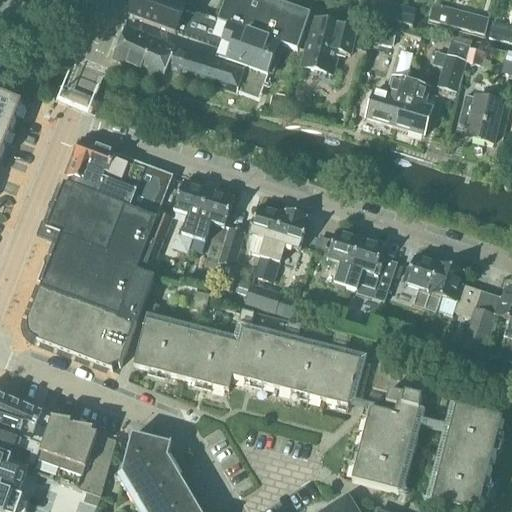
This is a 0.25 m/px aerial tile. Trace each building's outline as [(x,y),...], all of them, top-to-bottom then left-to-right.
[(138,0),(131,20),(134,21),(134,20),(177,36),(186,11),(155,0),(138,0)] [(226,63),(240,68),(245,70),(268,78),(280,46),(297,52),(310,17),(263,0),(227,0),(225,6),(219,24),(228,27),(217,56),(228,59),(226,63)] [(291,9),(294,1),(291,0),(286,0),(284,6),(291,9)] [(297,11),(300,3),(294,1),(291,9),(297,11)] [(303,13),(306,5),(300,3),(297,11),(303,13)] [(313,8),(306,5),(303,13),(310,16),(313,8)] [(385,26),(417,33),(420,15),(389,9),(385,26)] [(430,28),(485,40),(489,23),(434,10),(430,28)] [(314,22),(311,34),(302,69),(333,77),(338,54),(350,57),(356,33),(314,22)] [(492,42),(511,46),(511,30),(496,27),(492,42)] [(176,51),(127,29),(113,62),(168,85),(172,74),(182,77),(189,52),(177,48),(176,51)] [(465,65),(466,65),(469,52),(470,49),(452,43),(447,58),(436,55),(432,68),(444,71),(438,89),(456,95),(465,65)] [(189,52),(182,77),(237,95),(245,70),(240,68),(189,52)] [(469,52),(466,65),(465,65),(483,71),(487,58),(469,52)] [(394,129),(408,84),(392,79),(387,96),(375,93),(366,121),(394,129)] [(408,84),(394,129),(424,139),(432,110),(424,108),(429,91),(408,84)] [(0,163),(6,148),(0,145),(0,141),(3,135),(10,138),(17,120),(10,117),(15,104),(0,97),(0,163)] [(494,146),(503,105),(477,99),(476,101),(467,98),(460,127),(469,131),(467,139),(494,146)] [(82,143),(68,178),(89,187),(86,195),(155,222),(172,179),(113,156),(114,154),(102,149),(102,151),(82,143)] [(199,227),(209,194),(202,192),(203,189),(189,185),(189,187),(184,186),(175,215),(188,219),(182,239),(194,242),(199,227)] [(22,338),(118,376),(155,282),(137,275),(158,224),(155,222),(86,195),(65,187),(47,233),(62,239),(22,338)] [(202,257),(205,246),(219,250),(234,201),(230,200),(231,197),(218,193),(217,196),(209,194),(199,227),(194,242),(195,243),(192,254),(202,257)] [(270,264),(285,217),(261,209),(257,222),(254,222),(246,249),(249,256),(260,259),(259,261),(270,264)] [(285,217),(270,264),(280,267),(286,249),(301,254),(310,225),(308,224),(309,220),(286,213),(285,217)] [(161,218),(138,275),(149,279),(172,223),(161,218)] [(234,271),(245,236),(230,231),(219,266),(234,271)] [(314,254),(324,257),(323,262),(340,267),(334,287),(344,290),(360,240),(336,233),(332,246),(318,242),(314,254)] [(386,297),(396,265),(381,260),(385,248),(360,240),(344,290),(356,294),(385,303),(386,297)] [(408,270),(402,287),(418,293),(413,309),(425,313),(439,267),(415,259),(411,271),(408,270)] [(259,262),(253,281),(272,287),(278,268),(259,262)] [(439,267),(425,313),(436,317),(452,322),(454,315),(472,321),(475,312),(480,294),(462,288),(459,287),(463,275),(439,267)] [(252,289),(246,308),(275,318),(281,299),(252,289)] [(480,294),(475,312),(493,318),(508,323),(496,358),(496,359),(508,364),(511,352),(511,290),(506,289),(502,301),(499,300),(480,294)] [(193,313),(194,313),(206,316),(211,299),(198,295),(193,313)] [(246,325),(249,313),(243,312),(240,323),(246,325)] [(472,321),(463,349),(480,355),(481,354),(493,318),(475,312),(472,321)] [(249,313),(246,325),(253,326),(256,315),(249,313)] [(147,322),(135,369),(229,394),(233,380),(348,410),(349,406),(353,392),(354,387),(359,367),(360,363),(243,333),(239,347),(147,322)] [(293,337),(296,326),(289,324),(286,335),(293,337)] [(296,326),(293,337),(299,339),(302,327),(296,326)] [(340,349),(342,338),(336,336),(333,347),(340,349)] [(342,338),(340,349),(346,350),(349,339),(342,338)] [(359,367),(354,387),(364,389),(369,370),(359,367)] [(371,413),(371,414),(353,485),(399,497),(423,404),(446,409),(451,388),(379,369),(373,391),(390,395),(387,406),(398,409),(395,419),(371,413)] [(353,392),(349,406),(359,408),(363,394),(353,392)] [(0,434),(43,450),(52,422),(44,419),(45,417),(0,396),(0,434)] [(479,511),(502,423),(456,411),(432,506),(456,511),(479,511)] [(58,423),(54,422),(44,451),(37,471),(36,472),(35,477),(101,500),(101,501),(117,445),(80,431),(75,430),(58,424),(58,423)] [(44,451),(43,450),(0,434),(0,457),(37,471),(44,451)] [(143,511),(198,511),(169,461),(172,448),(133,438),(123,477),(143,511)] [(33,477),(34,478),(36,472),(0,458),(0,511),(20,511),(24,502),(19,501),(28,477),(33,479),(33,477)] [(84,504),(98,509),(101,500),(87,496),(84,504)] [(356,511),(348,499),(327,511),(356,511)]
